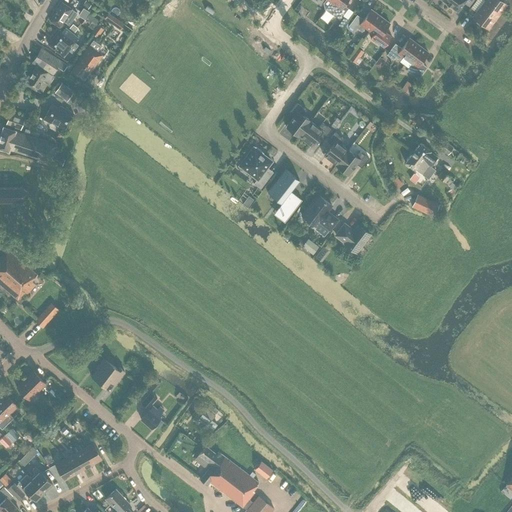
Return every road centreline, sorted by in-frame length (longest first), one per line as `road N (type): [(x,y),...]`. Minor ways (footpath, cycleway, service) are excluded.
road 1 (residential): [(313,59),(265,131),(375,220)]
road 2 (residential): [(128,464),(134,442),(22,351)]
